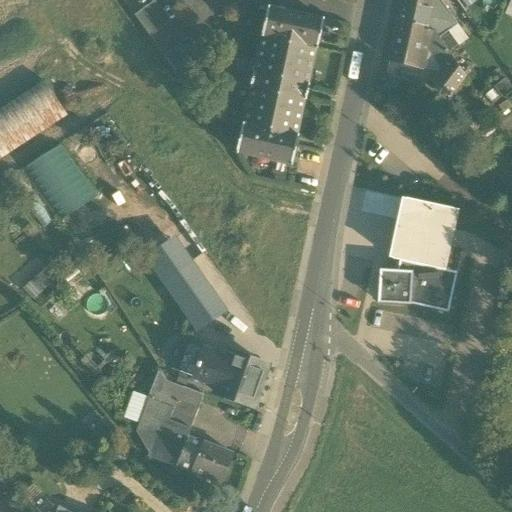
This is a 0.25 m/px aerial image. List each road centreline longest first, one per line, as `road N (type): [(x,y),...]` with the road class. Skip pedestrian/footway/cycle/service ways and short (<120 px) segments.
road 1 (tertiary): [(311,321),(375,0)]
road 2 (unclassified): [(311,321),(511,493)]
road 3 (tertiary): [(261,511),(298,405),(311,321)]
